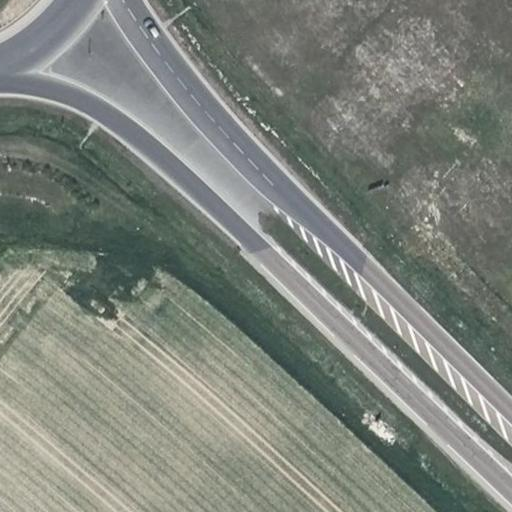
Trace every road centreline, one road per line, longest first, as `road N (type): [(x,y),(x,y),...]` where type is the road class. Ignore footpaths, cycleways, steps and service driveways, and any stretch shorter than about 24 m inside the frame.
road 1 (primary): [(13,51),(143,144),(511,493)]
road 2 (primary): [(511,410),(213,123),(124,0)]
